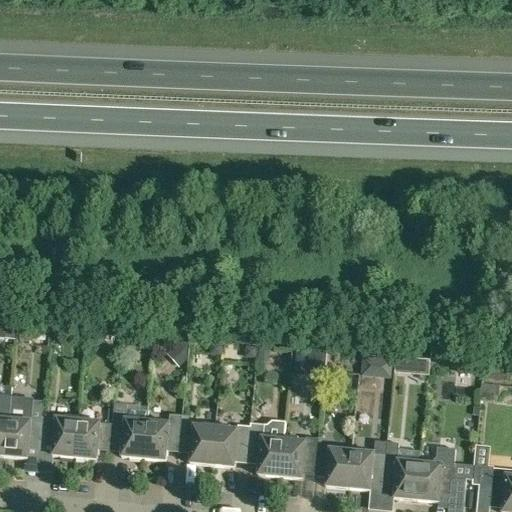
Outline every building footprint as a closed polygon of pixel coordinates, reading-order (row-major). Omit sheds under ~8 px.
[(0,323),(0,339),(16,341),(17,325),(0,323)] [(34,330),(21,329),(20,341),(33,342),(34,330)] [(54,330),(53,342),(65,343),(66,331),(54,330)] [(122,349),(135,350),(136,339),(123,338),(122,349)] [(181,344),(175,349),(186,362),(188,345),(181,344)] [(211,345),(210,351),(215,357),(220,358),(222,347),(211,345)] [(271,348),(260,347),(259,363),(270,364),(271,348)] [(256,349),(245,348),(245,355),(249,360),(256,360),(256,349)] [(312,356),(311,371),(324,373),(326,358),(312,356)] [(361,378),(373,379),(374,360),(362,359),(361,378)] [(415,362),(415,369),(419,374),(426,375),(427,363),(415,362)] [(493,389),(492,399),(499,400),(500,390),(493,389)] [(33,408),(33,402),(11,400),(10,417),(6,459),(28,461),(29,451),(41,452),(43,425),(44,419),(45,409),(33,408)] [(115,405),(113,421),(110,453),(111,448),(123,449),(122,459),(144,461),(148,419),(147,419),(147,424),(125,422),(127,406),(115,405)] [(0,458),(6,459),(10,417),(0,415),(0,458)] [(44,419),(43,425),(41,452),(42,447),(54,448),(53,458),(75,460),(79,418),(66,416),(60,421),(44,419)] [(161,421),(148,419),(144,461),(166,463),(167,453),(179,454),(182,417),(170,416),(169,426),(165,425),(161,421)] [(191,455),(191,460),(190,466),(212,468),(216,425),(203,424),(198,428),(182,427),(183,417),(182,417),(179,454),(191,455)] [(97,462),(98,452),(110,453),(113,421),(112,426),(79,423),(79,418),(75,460),(97,462)] [(250,429),(247,466),(259,467),(258,477),(280,479),(284,437),(285,424),(272,422),(267,426),(251,425),(250,429)] [(229,426),(216,425),(212,468),(234,470),(235,459),(247,460),(247,466),(250,429),(238,427),(238,432),(234,432),(229,426)] [(284,437),(280,479),(302,481),(303,471),(315,472),(315,477),(319,440),(306,439),(306,444),(302,444),(297,438),(284,437)] [(319,440),(315,477),(327,479),(326,489),(348,491),(352,449),(339,447),(334,452),(318,450),(319,440)] [(365,450),(352,449),(348,491),(370,493),(371,483),(383,484),(383,489),(386,457),(387,444),(375,443),(373,456),(370,455),(365,450)] [(433,461),(420,460),(416,503),(438,505),(439,494),(451,496),(454,468),(456,451),(437,450),(436,460),(433,461)] [(383,489),(392,490),(395,490),(394,501),(416,503),(420,460),(419,460),(419,465),(386,462),(386,457),(383,489)] [(491,503),(503,505),(502,511),(511,511),(511,476),(510,478),(506,478),(505,478),(501,472),(481,471),(480,485),(493,486),(491,503)]
